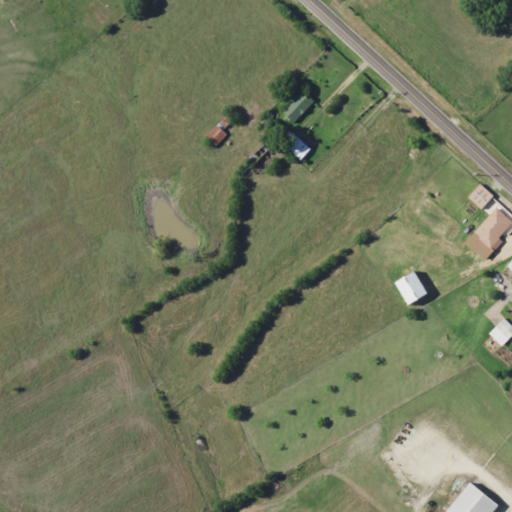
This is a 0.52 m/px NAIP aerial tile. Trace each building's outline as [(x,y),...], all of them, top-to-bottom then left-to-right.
[(311,102),(299,93),(282,113),(294,124),(311,102)] [(310,150),(291,133),(280,145),(298,162),(310,150)] [(465,198),(480,212),(493,198),(477,184),(465,198)] [(471,233),(480,242),(472,250),(482,261),(501,242),(498,238),(511,223),(511,217),(499,205),(471,233)] [(511,256),(503,266),(511,273),(511,256)] [(501,348),(511,335),(511,327),(501,318),(486,335),(501,348)] [(493,511),(497,508),(469,484),(445,511),(493,511)]
